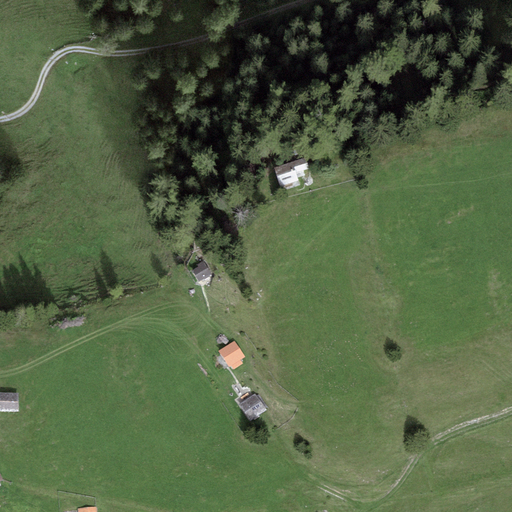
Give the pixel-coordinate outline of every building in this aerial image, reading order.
[(303,162),(274,170),(279,188),(298,183),(296,175),(306,172),(303,162)] [(212,277),(203,263),(196,267),(198,269),(191,274),(199,285),(212,277)] [(245,357),(234,341),(218,351),(229,367),(231,366),(233,370),(243,364),(240,360),(245,357)] [(0,392),(0,411),(18,412),(18,393),(0,392)] [(256,396),(255,394),(239,404),(250,421),(266,410),(265,409),(267,408),(258,395),(256,396)]
